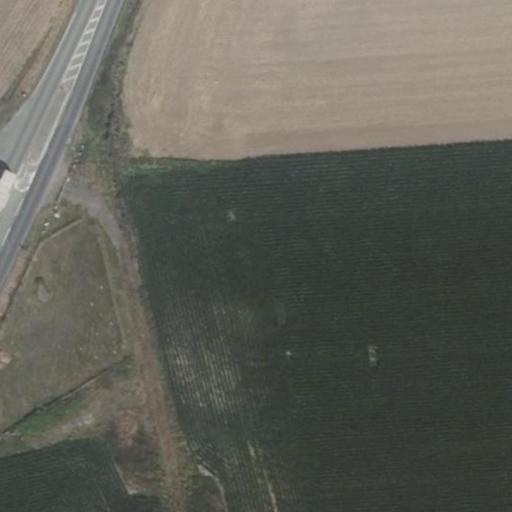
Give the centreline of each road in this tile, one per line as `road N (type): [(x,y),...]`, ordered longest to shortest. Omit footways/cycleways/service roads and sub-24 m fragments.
road 1 (track): [(43,177),(97,203),(151,317),(190,511)]
road 2 (secondary): [(21,225),(112,0)]
road 3 (secondary): [(91,0),(28,134)]
